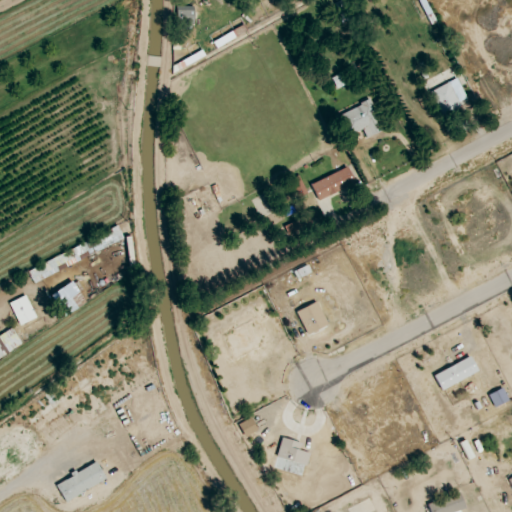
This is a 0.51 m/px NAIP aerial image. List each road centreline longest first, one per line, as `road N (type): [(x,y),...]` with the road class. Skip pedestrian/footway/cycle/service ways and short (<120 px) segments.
road 1 (residential): [(312,384),(511,276)]
road 2 (residential): [(511,126),(379,197)]
